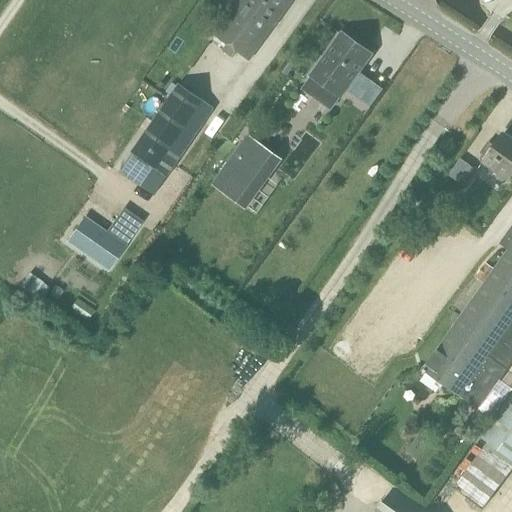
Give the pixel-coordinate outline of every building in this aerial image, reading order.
[(223,51),(232,58),(236,52),(249,61),(294,0),(242,0),(215,36),(227,45),(223,51)] [(343,34),(302,90),(332,111),(372,55),(343,34)] [(180,85),(120,172),(154,196),(161,186),(214,109),(180,85)] [(248,211),(284,160),(248,134),(212,185),(248,211)] [(483,155),(480,159),(509,181),(511,177),(511,139),(505,134),(495,147),(489,142),(481,153),(483,155)] [(449,176),(459,183),(462,179),(469,184),(478,172),(461,159),(449,176)] [(85,219),(66,245),(109,275),(144,224),(124,211),(108,234),(106,233),(85,219)] [(466,295),(472,299),(422,370),(478,410),(511,363),(511,226),(498,245),(507,252),(494,269),(486,263),(476,277),(478,279),(466,295)] [(511,398),(481,439),(511,461),(511,398)] [(396,511),(382,502),(374,511),(396,511)]
